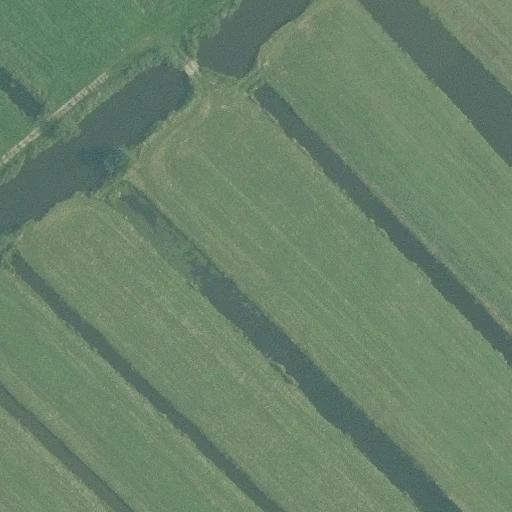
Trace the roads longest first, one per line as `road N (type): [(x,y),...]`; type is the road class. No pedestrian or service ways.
road 1 (track): [(478,511),(148,182),(157,151),(211,110),(207,89),(181,57)]
road 2 (track): [(0,168),(168,38),(186,0)]
